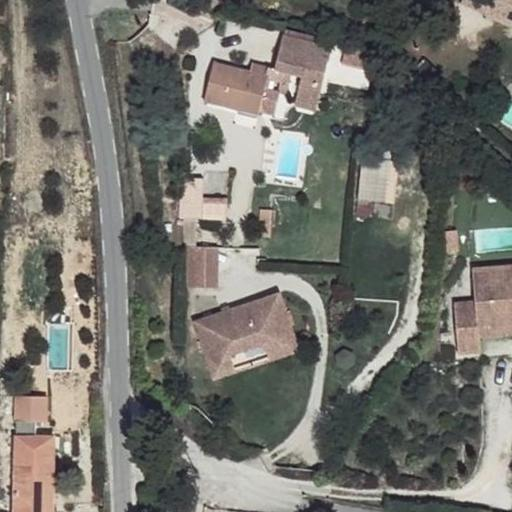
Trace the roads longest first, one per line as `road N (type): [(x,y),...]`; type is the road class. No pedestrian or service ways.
road 1 (tertiary): [(71,0),(96,140),(117,397)]
road 2 (residential): [(117,397),(201,459),(272,493),(348,511)]
